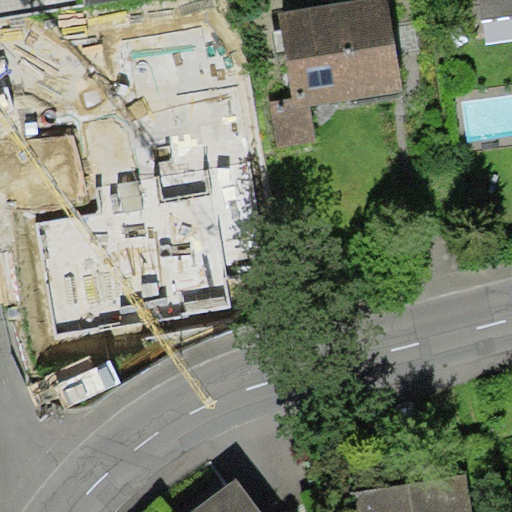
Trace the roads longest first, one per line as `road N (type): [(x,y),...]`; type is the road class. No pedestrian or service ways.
road 1 (residential): [(73,511),(180,414),(244,387),(511,314)]
road 2 (residential): [(47,511),(0,345)]
